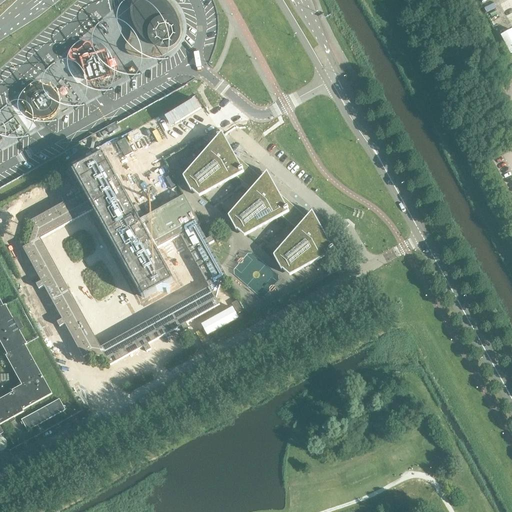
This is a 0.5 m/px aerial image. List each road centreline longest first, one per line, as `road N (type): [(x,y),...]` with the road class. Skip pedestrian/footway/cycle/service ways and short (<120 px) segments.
road 1 (unclassified): [(369,266),(346,228),(225,124),(193,130)]
road 2 (tertiary): [(511,398),(423,237)]
road 3 (unclassified): [(188,60),(257,115),(327,81)]
